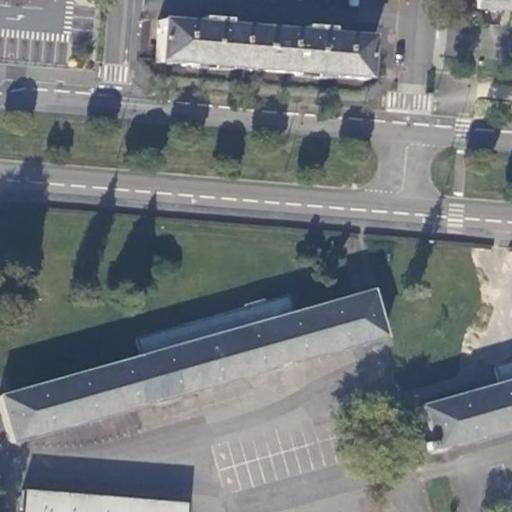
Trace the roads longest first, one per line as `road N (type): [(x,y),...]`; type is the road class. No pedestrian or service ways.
road 1 (tertiary): [(0,172),(402,204)]
road 2 (tertiary): [(408,132),(113,108)]
